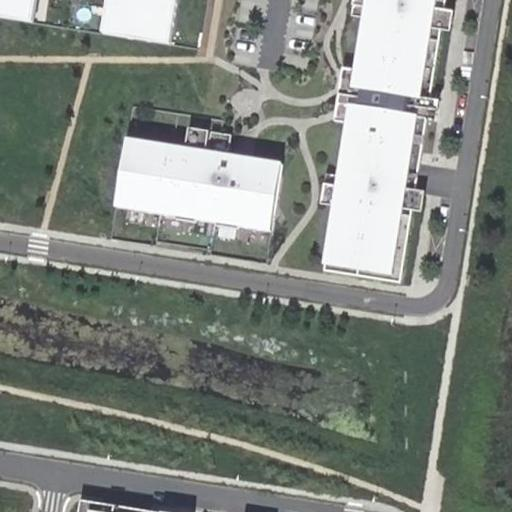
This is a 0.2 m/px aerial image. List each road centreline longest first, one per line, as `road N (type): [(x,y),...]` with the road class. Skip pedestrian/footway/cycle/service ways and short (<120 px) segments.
road 1 (residential): [(491,0),(446,285),(436,299),(415,306),(0,242)]
road 2 (residential): [(291,511),(56,474)]
